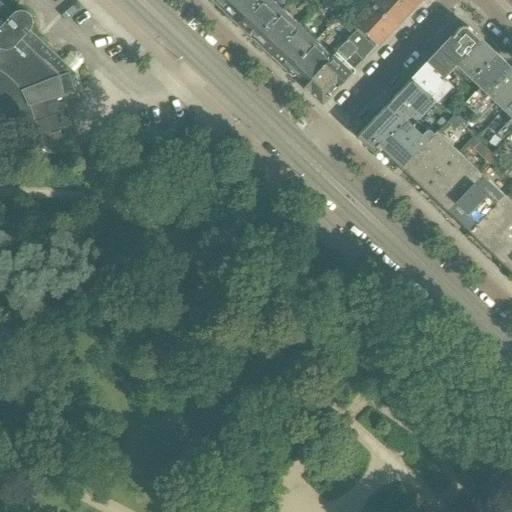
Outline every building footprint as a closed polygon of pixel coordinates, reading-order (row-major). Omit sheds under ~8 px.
[(229,0),(222,8),(238,23),(259,0),(229,0)] [(259,0),(238,23),(254,38),(282,9),(272,0),(259,0)] [(311,0),(323,12),(332,3),(329,0),(311,0)] [(395,25),(368,0),(367,0),(359,8),(362,11),(352,21),(342,12),(335,20),(351,34),(337,50),(347,59),(354,51),(363,59),(395,25)] [(368,0),(395,25),(413,7),(405,0),(368,0)] [(43,117),(66,110),(62,94),(73,91),(68,75),(74,73),(28,30),(29,28),(30,28),(31,26),(32,24),(32,22),(32,21),(32,19),(31,17),(30,15),(29,14),(28,13),(26,12),(24,11),(22,10),(21,10),(19,11),(17,11),(15,12),(13,13),(12,15),(0,3),(0,95),(3,98),(8,111),(17,139),(38,133),(34,121),(38,120),(44,118),(43,117)] [(254,38),(272,55),(300,26),(300,25),(282,8),(282,9),(254,38)] [(272,55),(288,70),(316,41),(300,26),(272,55)] [(427,61),(444,77),(451,70),(480,39),(466,26),(461,26),(427,61)] [(480,39),(451,70),(466,84),(472,78),(495,53),(480,39)] [(288,70),(304,85),(331,56),(316,41),(288,70)] [(495,53),(472,78),(480,86),(464,103),(471,110),(511,68),(495,53)] [(332,54),(331,56),(304,85),(322,103),(351,72),(332,54)] [(412,77),(437,101),(452,85),(444,77),(427,61),(412,77)] [(504,108),(511,100),(511,69),(511,68),(471,110),(480,117),(496,101),(504,108)] [(434,134),(437,131),(452,116),(450,114),(443,107),(437,101),(412,77),(386,105),(403,122),(406,119),(421,133),(425,130),(430,130),(434,134)] [(502,139),(503,140),(511,131),(511,100),(504,108),(511,116),(485,145),(491,151),(502,139)] [(443,107),(450,114),(455,108),(448,102),(443,107)] [(357,136),(375,152),(403,122),(386,105),(357,136)] [(70,124),(66,110),(43,117),(44,118),(47,130),(49,130),(70,124)] [(467,117),(462,112),(455,119),(460,125),(467,117)] [(473,136),(475,138),(482,131),(467,117),(460,125),(473,136)] [(38,133),(17,139),(20,149),(40,144),(41,146),(46,153),(55,153),(62,148),(62,140),(60,131),(50,134),(49,130),(47,130),(44,118),(38,120),(34,121),(38,133)] [(400,165),(402,167),(434,134),(430,130),(425,130),(421,133),(406,119),(403,122),(375,152),(394,171),(400,165)] [(453,130),(459,125),(452,120),(447,125),(453,130)] [(402,167),(425,189),(456,155),(439,139),(442,136),(437,131),(434,134),(402,167)] [(511,146),(511,131),(503,140),(511,147),(511,146)] [(496,158),(475,138),(473,136),(466,143),(490,165),(491,164),(496,158)] [(425,189),(447,210),(482,173),(474,167),(471,170),(456,155),(425,189)] [(496,158),(491,164),(502,175),(508,168),(496,158)] [(447,210),(469,231),(501,198),(484,182),(487,179),(482,173),(447,210)] [(469,231),(492,252),(511,231),(511,208),(501,198),(469,231)] [(511,231),(492,252),(511,271),(511,231)]
